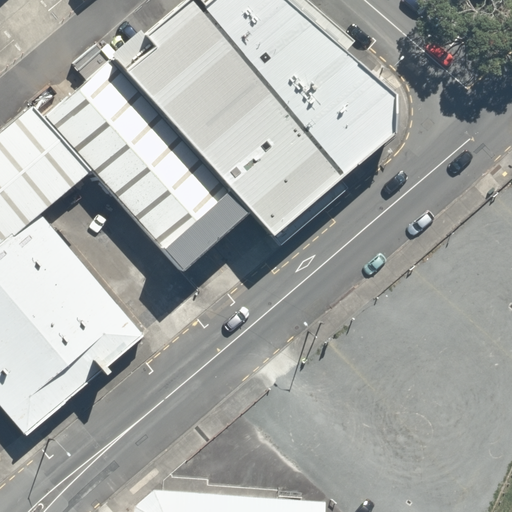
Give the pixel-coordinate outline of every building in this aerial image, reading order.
[(242,212),(264,237),(266,235),(275,246),(344,188),(335,178),(387,133),(387,95),(340,52),(349,41),(301,0),(179,0),(138,35),(134,31),(132,33),(123,24),(112,33),(120,42),(104,56),(242,212)] [(174,272),(242,212),(104,56),(94,45),(69,66),(83,80),(39,118),(86,171),(174,272)] [(0,243),(36,213),(86,171),(39,118),(27,106),(0,128),(0,243)] [(36,213),(0,243),(0,411),(23,438),(141,338),(36,213)] [(326,511),(323,500),(155,485),(117,511),(326,511)]
